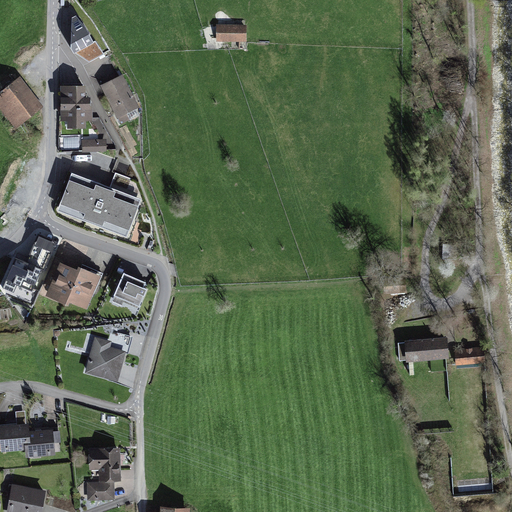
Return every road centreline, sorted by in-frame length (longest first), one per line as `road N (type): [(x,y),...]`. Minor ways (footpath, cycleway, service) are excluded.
road 1 (track): [(473,142),(488,337),(511,475)]
road 2 (residential): [(36,217),(162,268),(167,289),(139,413)]
road 3 (unclassified): [(52,0),(51,176),(36,217)]
road 4 (residential): [(139,413),(31,386),(0,389)]
